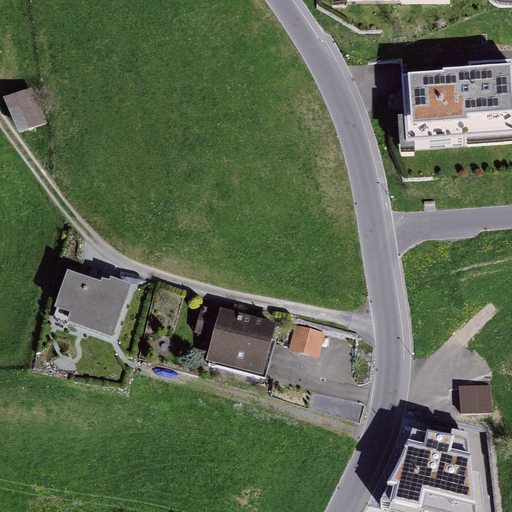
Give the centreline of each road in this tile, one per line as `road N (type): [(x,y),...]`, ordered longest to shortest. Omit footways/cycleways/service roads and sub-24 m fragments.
road 1 (tertiary): [(343,511),(391,389),(378,232)]
road 2 (tertiary): [(378,232),(351,125),(278,0)]
road 3 (unknown): [(454,511),(458,479),(441,366),(511,296)]
road 4 (unclassified): [(378,232),(511,221)]
road 5 (track): [(80,229),(0,124)]
